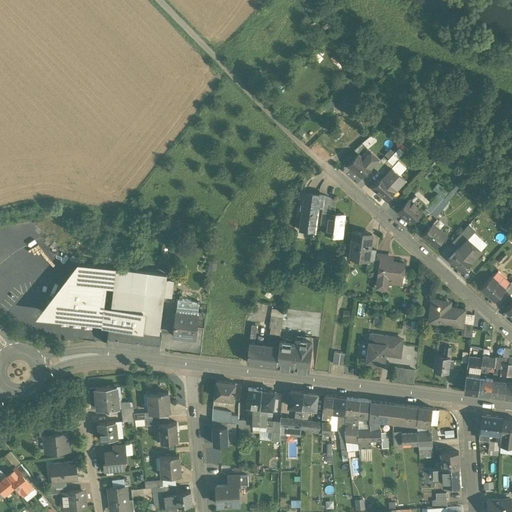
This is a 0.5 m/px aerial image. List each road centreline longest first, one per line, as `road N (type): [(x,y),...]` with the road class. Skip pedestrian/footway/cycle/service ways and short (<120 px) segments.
road 1 (track): [(387,113),(328,169),(159,0)]
road 2 (secondary): [(468,400),(191,365)]
road 3 (residential): [(511,333),(328,169)]
road 4 (secondary): [(191,365),(101,354),(39,369)]
road 5 (residential): [(191,365),(202,511)]
